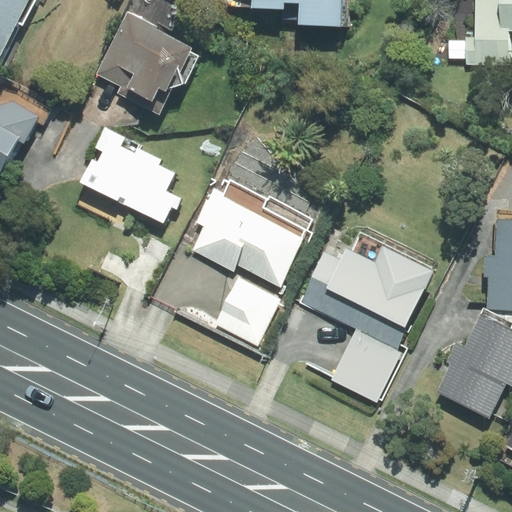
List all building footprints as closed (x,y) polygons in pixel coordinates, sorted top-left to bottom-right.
[(0,0),(0,67),(29,0),(0,0)] [(182,101),(206,54),(172,37),(187,9),(169,0),(155,0),(144,22),(129,14),(97,76),(120,88),(116,98),(154,117),(166,93),(182,101)] [(253,0),(253,17),(286,18),(286,11),(300,11),(299,37),(343,38),(344,0),(253,0)] [(466,61),(470,61),(511,61),(511,0),(474,0),(474,37),(466,37),(466,61)] [(0,187),(4,189),(50,114),(0,83),(0,187)] [(108,134),(74,207),(124,231),(133,213),(168,229),(182,198),(169,191),(175,178),(160,171),(165,161),(108,134)] [(278,291),(308,229),(268,210),(272,202),(236,185),(226,203),(209,195),(185,246),(278,291)] [(511,224),(488,224),(487,308),(511,308),(511,224)] [(376,403),(434,272),(355,237),(346,256),(322,246),(297,303),(357,330),(333,383),(376,403)] [(282,296),(238,277),(218,324),(262,343),(282,296)] [(511,332),(482,317),(441,396),(491,422),(508,388),(511,390),(511,332)] [(511,438),(501,457),(511,463),(511,438)]
